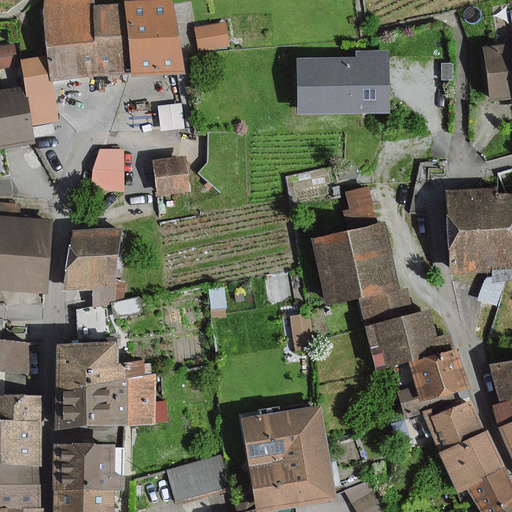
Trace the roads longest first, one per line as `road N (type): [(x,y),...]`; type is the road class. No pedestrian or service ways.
road 1 (residential): [(48,511),(53,312),(68,170),(113,105)]
road 2 (residential): [(511,161),(445,183),(434,204),(450,312),(511,471)]
